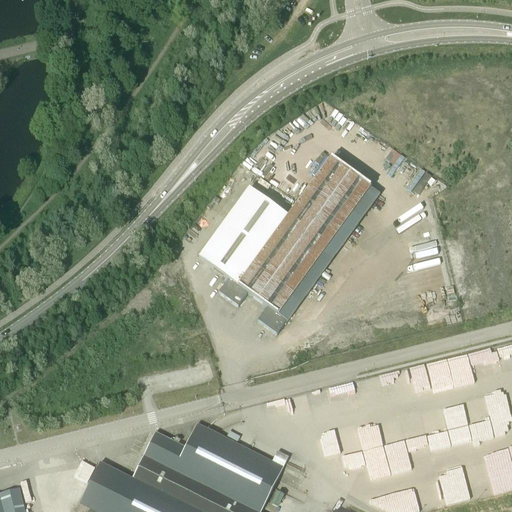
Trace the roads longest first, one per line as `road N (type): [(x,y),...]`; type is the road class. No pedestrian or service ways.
road 1 (unclassified): [(224,400),(511,328)]
road 2 (secondary): [(156,209),(278,96),(371,52)]
road 3 (secondary): [(358,40),(249,97),(156,209)]
road 4 (unknown): [(311,429),(346,497),(511,452)]
road 5 (unknown): [(311,429),(461,395),(510,369)]
road 6 (secondary): [(0,341),(66,294),(156,209)]
road 7 (secondary): [(371,52),(433,40),(511,41)]
road 8 (secondary): [(511,28),(447,23),(374,34)]
